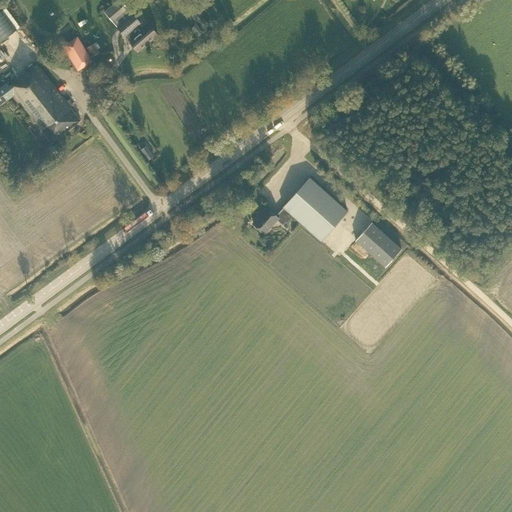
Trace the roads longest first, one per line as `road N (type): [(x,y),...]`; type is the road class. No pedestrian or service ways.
road 1 (secondary): [(0,327),(281,118)]
road 2 (unclassified): [(511,325),(281,118)]
road 3 (secondary): [(281,118),(442,0)]
